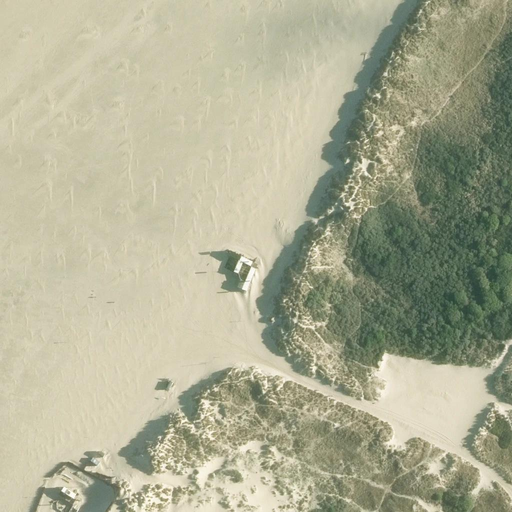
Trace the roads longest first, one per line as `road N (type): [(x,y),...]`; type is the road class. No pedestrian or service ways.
road 1 (track): [(254,366),(218,321),(210,289),(214,222),(222,174),(269,57),(315,0)]
road 2 (track): [(511,497),(462,457),(254,366)]
road 3 (track): [(0,301),(254,366)]
